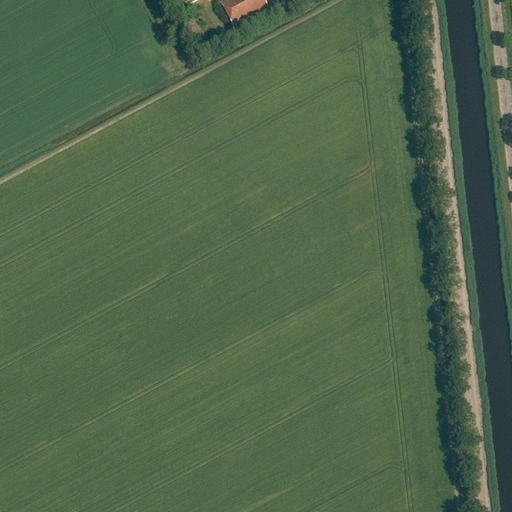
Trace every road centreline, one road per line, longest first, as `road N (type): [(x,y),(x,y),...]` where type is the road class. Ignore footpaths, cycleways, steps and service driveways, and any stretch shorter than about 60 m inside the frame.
road 1 (unclassified): [(481,511),(425,0)]
road 2 (tertiary): [(511,160),(494,0)]
